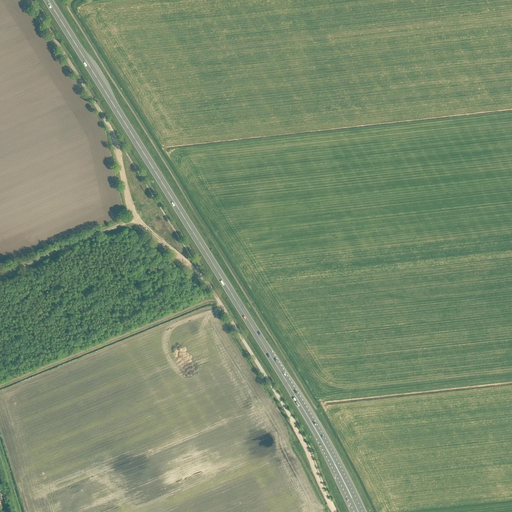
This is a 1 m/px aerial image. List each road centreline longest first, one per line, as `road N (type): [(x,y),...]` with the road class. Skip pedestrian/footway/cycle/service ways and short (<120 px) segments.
road 1 (trunk): [(357,511),(303,409),(48,0)]
road 2 (track): [(113,135),(134,218),(207,283)]
road 3 (unclassified): [(207,283),(291,419)]
road 4 (unclassified): [(31,0),(113,135)]
road 5 (track): [(134,218),(0,275)]
